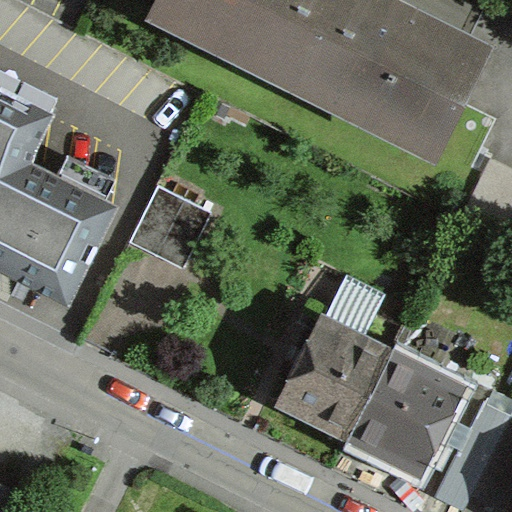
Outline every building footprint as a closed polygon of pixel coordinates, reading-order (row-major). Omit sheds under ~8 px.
[(489,25),(436,0),(148,0),(432,139),(489,25)] [(0,262),(3,264),(55,158),(29,145),(49,104),(0,79),(0,262)] [(511,167),(490,157),(463,214),(511,236),(511,167)] [(117,188),(55,158),(3,264),(65,294),(117,188)] [(209,209),(156,184),(130,240),(182,265),(209,209)] [(390,337),(317,303),(274,393),(347,427),(390,337)] [(464,372),(390,337),(347,427),(421,463),(464,372)] [(509,414),(484,400),(436,493),(461,505),(476,478),(509,414)] [(511,471),(511,407),(509,414),(476,478),(502,492),(511,471)] [(27,511),(31,504),(0,488),(0,511),(27,511)]
